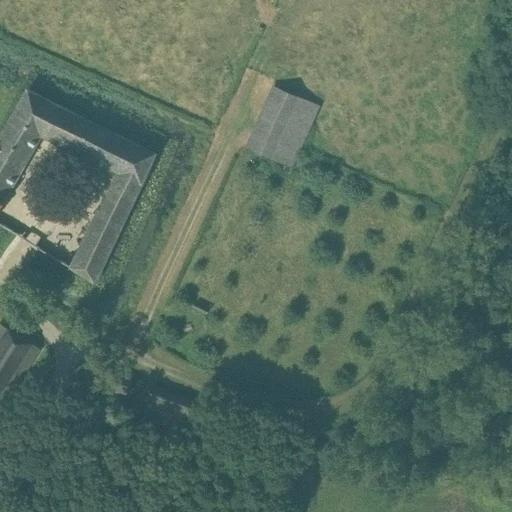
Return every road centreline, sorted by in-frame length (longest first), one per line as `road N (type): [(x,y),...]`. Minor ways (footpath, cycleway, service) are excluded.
road 1 (track): [(511,109),(496,120),(370,378),(359,396),(332,412),(308,413),(122,353),(61,347)]
road 2 (unclassified): [(0,501),(62,362),(54,334),(0,304)]
road 3 (track): [(122,353),(225,137)]
